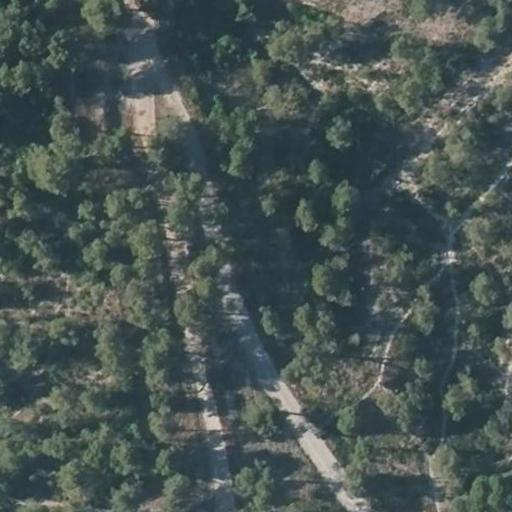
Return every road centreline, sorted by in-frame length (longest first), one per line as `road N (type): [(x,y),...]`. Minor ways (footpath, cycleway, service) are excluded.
road 1 (track): [(361,511),(242,328),(180,108),(144,39)]
road 2 (track): [(146,0),(141,116),(176,237),(227,511)]
